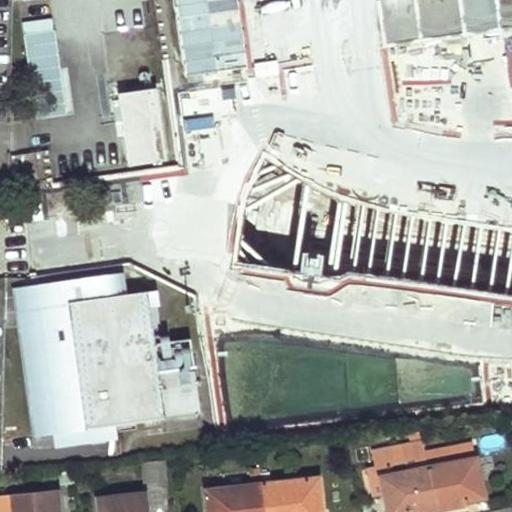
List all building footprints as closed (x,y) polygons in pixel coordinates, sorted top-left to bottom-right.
[(33,118),(68,113),(54,17),(19,22),(33,118)] [(159,84),(131,89),(135,116),(126,117),(132,162),(169,157),(159,84)] [(131,89),(122,90),(126,117),(135,116),(131,89)] [(142,297),(140,282),(111,286),(108,264),(33,275),(37,296),(21,318),(16,319),(32,428),(49,425),(68,422),(64,395),(79,393),(83,421),(93,419),(95,432),(103,431),(106,446),(114,445),(110,416),(195,403),(184,328),(148,334),(142,297)] [(37,296),(33,275),(10,279),(16,319),(21,318),(37,296)] [(151,280),(140,282),(142,297),(153,295),(151,280)] [(68,422),(49,425),(51,438),(95,432),(93,419),(83,421),(79,393),(64,395),(68,422)] [(431,436),(429,424),(411,426),(414,440),(431,436)] [(414,440),(382,446),(386,464),(395,462),(408,460),(410,468),(396,470),(384,473),(387,492),(391,511),(401,511),(409,510),(409,511),(419,511),(445,507),(434,449),(431,436),(414,440)] [(475,441),(434,449),(445,507),(469,502),(469,499),(486,496),(475,441)] [(386,464),(382,446),(375,447),(378,465),(386,464)] [(165,455),(144,458),(147,482),(168,479),(165,455)] [(378,465),(366,467),(372,495),(387,492),(384,473),(396,470),(395,462),(386,464),(378,465)] [(325,511),(320,476),(266,483),(269,511),(325,511)] [(210,489),(211,511),(269,511),(266,483),(210,489)] [(98,492),(99,511),(147,511),(145,488),(98,492)] [(60,511),(59,490),(0,494),(0,511),(60,511)]
